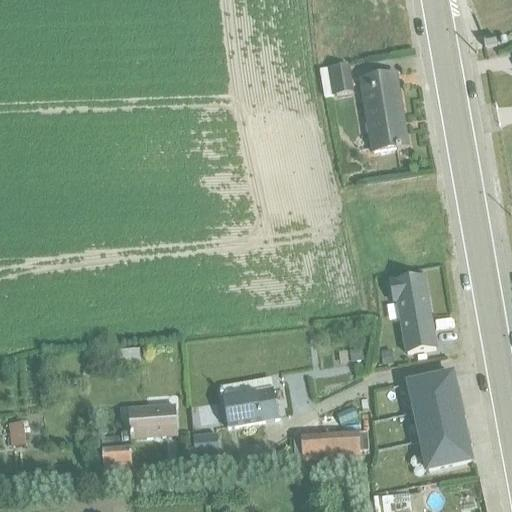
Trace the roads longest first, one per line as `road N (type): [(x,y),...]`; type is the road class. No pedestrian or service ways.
road 1 (unclassified): [(497,358),(367,384),(238,463),(0,482)]
road 2 (secondary): [(429,0),(497,358)]
